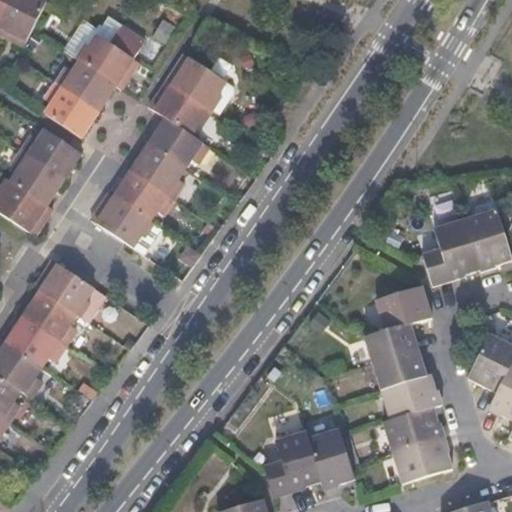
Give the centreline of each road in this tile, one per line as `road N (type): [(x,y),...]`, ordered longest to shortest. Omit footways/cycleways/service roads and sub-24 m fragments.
road 1 (secondary): [(107,511),(316,242),(478,0)]
road 2 (secondary): [(417,0),(65,511)]
road 3 (residential): [(483,484),(440,341),(446,303),(505,287),(511,297)]
